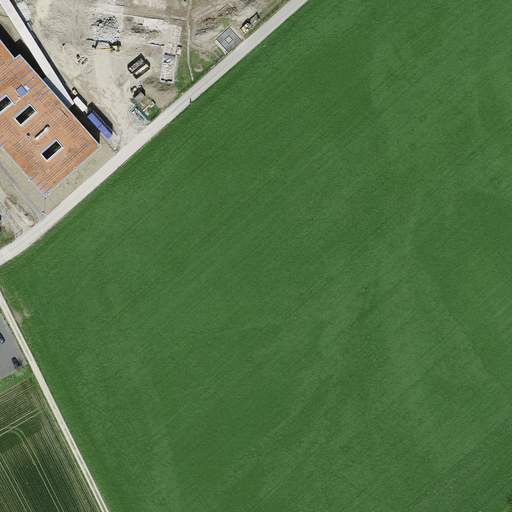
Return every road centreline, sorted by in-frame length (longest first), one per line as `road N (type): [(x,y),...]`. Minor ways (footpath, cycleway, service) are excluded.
road 1 (residential): [(0,258),(302,0)]
road 2 (track): [(0,297),(105,511)]
